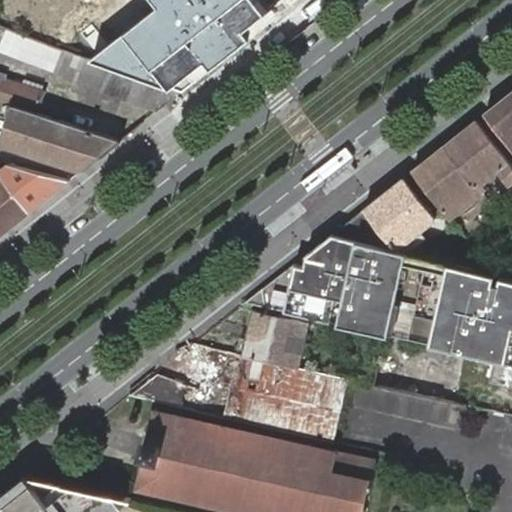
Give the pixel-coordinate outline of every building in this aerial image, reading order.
[(260,0),(162,0),(163,0),(95,57),(181,86),(271,14),(260,0)] [(0,42),(4,32),(0,31),(0,101),(14,106),(38,114),(43,93),(5,82),(6,81),(0,79),(0,42)] [(158,111),(182,92),(132,77),(4,32),(0,42),(0,54),(65,78),(64,80),(158,111)] [(511,146),(511,92),(486,113),(511,146)] [(2,143),(84,169),(121,140),(69,123),(38,114),(14,106),(11,116),(7,126),(5,133),(2,143)] [(121,140),(136,128),(84,111),(83,116),(73,113),(69,123),(121,140)] [(481,192),(491,204),(501,196),(492,183),(487,177),(499,168),(503,173),(510,183),(511,181),(511,164),(509,160),(478,120),(444,146),(476,186),(481,192)] [(444,146),(413,170),(450,217),(463,206),(472,199),(481,192),(476,186),(444,146)] [(0,172),(0,173),(30,212),(71,179),(10,165),(0,172)] [(0,217),(9,229),(30,212),(0,173),(0,217)] [(366,208),(334,233),(389,247),(391,241),(394,246),(398,246),(419,229),(428,222),(436,216),(405,176),(366,208)] [(0,235),(9,229),(0,217),(0,235)] [(511,361),(511,277),(487,271),(409,252),(407,252),(402,250),(389,247),(334,233),(247,302),(346,325),(382,333),(385,333),(386,333),(392,335),(497,358),(511,361)] [(310,321),(254,310),(244,354),(299,367),(302,352),(286,348),(290,333),(306,336),(310,321)] [(286,348),(302,352),(304,347),(305,342),(306,336),(290,333),(286,348)] [(374,384),(464,403),(469,382),(386,364),(392,335),(386,333),(385,333),(384,338),(379,362),(374,384)] [(511,386),(511,361),(497,358),(491,382),(511,386)] [(154,409),(154,412),(155,412),(152,426),(150,426),(150,427),(149,427),(148,430),(150,430),(147,439),(146,439),(145,442),(147,442),(144,455),(143,453),(142,457),(143,457),(141,466),(140,465),(139,468),(141,468),(140,470),(142,470),(139,484),(137,484),(136,489),(141,490),(142,488),(156,491),(156,493),(160,494),(160,492),(183,498),(183,499),(187,500),(187,498),(210,503),(210,505),(214,506),(214,504),(237,509),(237,511),(239,511),(240,511),(241,510),(248,511),(364,511),(365,510),(367,511),(368,507),(366,506),(370,490),(372,490),(373,486),(371,486),(371,482),(373,482),(374,478),(373,478),(373,476),(376,463),(377,463),(378,458),(372,457),(372,458),(358,455),(358,454),(354,452),(353,454),(337,451),(338,449),(334,448),(334,450),(311,444),(311,442),(306,441),(306,444),(284,438),(284,437),(281,435),(280,437),(257,432),(258,430),(254,430),(253,431),(230,426),(231,424),(227,423),(226,425),(203,420),(204,418),(200,417),(200,419),(177,414),(177,412),(173,411),(172,413),(158,410),(159,408),(156,407),(156,409),(154,409)] [(27,473),(0,494),(0,511),(194,511),(31,474),(27,473)]
